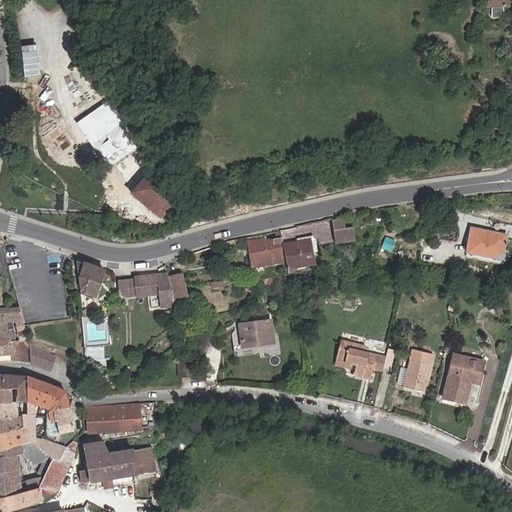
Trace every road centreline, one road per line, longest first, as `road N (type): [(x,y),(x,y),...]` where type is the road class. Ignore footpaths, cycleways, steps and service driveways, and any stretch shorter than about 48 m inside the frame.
road 1 (residential): [(0,369),(57,380),(85,399),(239,392),(297,402),(444,446),(511,487)]
road 2 (tertiary): [(0,222),(109,255),(141,255),(328,206),(511,180)]
